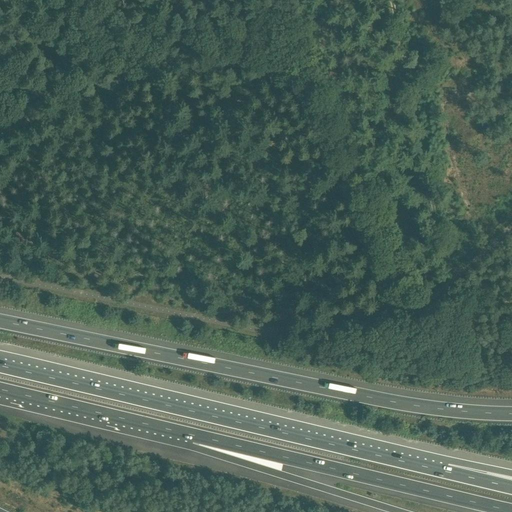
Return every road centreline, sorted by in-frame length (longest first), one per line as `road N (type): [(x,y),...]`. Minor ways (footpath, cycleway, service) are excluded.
road 1 (motorway): [(511,414),(419,406),(0,321)]
road 2 (motorway): [(446,472),(0,366)]
road 3 (motorway): [(191,434),(511,511)]
road 4 (track): [(455,280),(437,245),(391,0)]
road 5 (motorway): [(191,434),(288,477),(399,511)]
road 6 (motorway): [(0,389),(191,434)]
